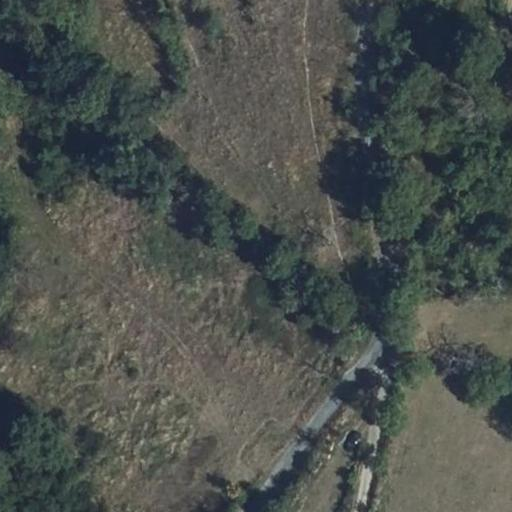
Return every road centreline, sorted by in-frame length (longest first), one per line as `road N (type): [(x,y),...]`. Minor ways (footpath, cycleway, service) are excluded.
road 1 (unclassified): [(255,511),(377,345),(391,287),(360,55),(368,0)]
road 2 (track): [(377,345),(383,398),(360,511)]
